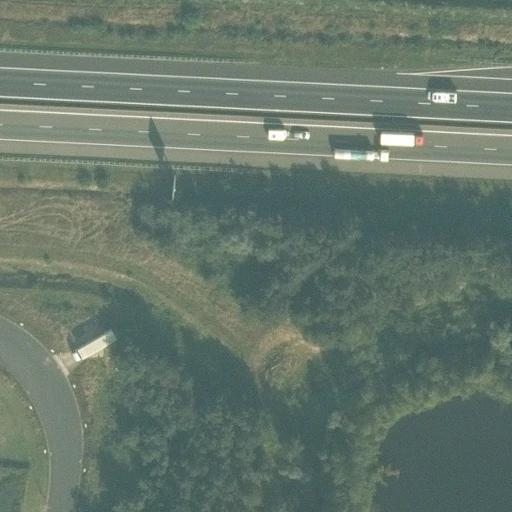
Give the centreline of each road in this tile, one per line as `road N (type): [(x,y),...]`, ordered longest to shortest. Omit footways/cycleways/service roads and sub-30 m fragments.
road 1 (unknown): [(42,386),(82,347),(109,332),(138,332),(208,382),(229,387),(241,380),(306,270),(363,233),(511,237)]
road 2 (motorway): [(511,100),(0,74)]
road 3 (motorway): [(0,119),(511,143)]
road 4 (unclassified): [(63,511),(65,413),(0,342)]
